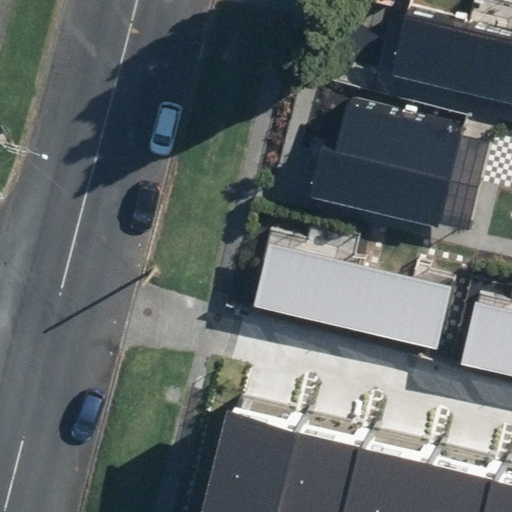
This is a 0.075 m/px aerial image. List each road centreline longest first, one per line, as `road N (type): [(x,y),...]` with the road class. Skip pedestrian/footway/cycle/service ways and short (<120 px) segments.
road 1 (tertiary): [(43,363),(138,0)]
road 2 (tertiary): [(4,511),(43,363)]
